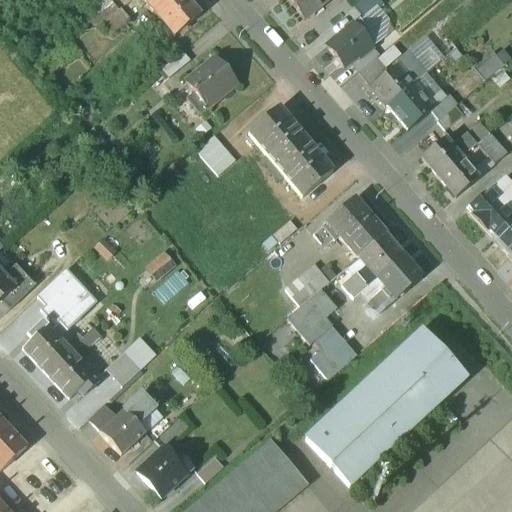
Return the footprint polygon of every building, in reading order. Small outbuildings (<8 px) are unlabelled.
[(108,0),(102,0),(92,8),(99,16),(112,5),(108,0)] [(199,18),(184,0),(141,0),(157,18),(174,40),(199,18)] [(285,0),(304,22),(331,0),(330,0),(285,0)] [(374,0),(363,0),(353,9),(362,20),(365,22),(378,11),(381,8),(374,0)] [(99,16),(97,18),(103,26),(119,13),(113,5),(112,5),(99,16)] [(378,11),(365,22),(362,20),(358,23),(367,34),(362,38),(372,50),(385,39),(388,23),(378,11)] [(358,23),(353,27),(353,26),(325,49),(343,71),(357,59),(358,61),(372,50),(362,38),(367,34),(358,23)] [(510,61),(502,52),(495,58),(503,67),(510,61)] [(183,55),(162,73),(170,82),(191,64),(183,55)] [(492,55),(473,72),(484,84),(503,67),(495,58),(492,55)] [(370,90),(369,91),(385,109),(422,79),(423,78),(407,59),(388,75),(370,90)] [(239,86),(217,60),(187,85),(196,96),(208,110),(209,111),(239,86)] [(375,60),(358,75),(370,90),(388,75),(375,60)] [(422,79),(385,109),(387,112),(385,118),(391,124),(397,123),(406,134),(430,114),(433,111),(428,105),(437,97),(422,79)] [(196,96),(188,102),(200,117),(208,110),(196,96)] [(437,97),(428,105),(433,111),(442,103),(437,97)] [(446,99),(443,102),(442,103),(433,111),(430,114),(438,123),(455,110),(446,99)] [(438,123),(436,124),(444,134),(462,119),(455,109),(455,110),(438,123)] [(333,174),(281,112),(251,137),(303,200),(333,174)] [(476,148),(438,181),(454,201),(505,157),(488,137),(476,148)] [(443,142),(420,161),(438,181),(476,148),(467,138),(451,151),(443,142)] [(214,140),(197,156),(204,164),(222,148),(214,140)] [(222,148),(204,164),(211,172),(229,156),(222,148)] [(237,164),(229,156),(211,172),(219,180),(237,164)] [(511,194),(501,183),(466,214),(492,242),(511,223),(511,218),(507,214),(511,209),(511,194)] [(377,229),(354,201),(323,228),(335,242),(338,240),(356,261),(358,260),(384,238),(385,237),(378,228),(377,229)] [(511,223),(492,242),(509,261),(511,257),(511,223)] [(291,224),(274,238),(281,246),(298,232),(291,224)] [(323,228),(312,238),(324,251),(335,242),(323,228)] [(403,259),(384,238),(358,260),(358,261),(368,273),(376,282),(377,281),(403,259)] [(165,254),(146,268),(156,282),(176,268),(165,254)] [(403,259),(377,281),(384,289),(395,302),(421,281),(403,259)] [(358,261),(335,280),(341,289),(355,277),(358,281),(368,273),(358,261)] [(0,272),(0,306),(3,303),(11,312),(36,288),(18,269),(7,280),(0,272)] [(314,269),(284,294),(299,311),(320,293),(328,286),(314,269)] [(165,304),(187,283),(175,272),(154,293),(165,304)] [(65,273),(36,300),(44,309),(66,288),(73,281),(65,273)] [(358,281),(355,277),(341,289),(352,302),(360,295),(376,282),(368,273),(358,281)] [(87,296),(73,281),(66,288),(80,303),(87,296)] [(376,282),(360,295),(378,317),(380,315),(370,303),(371,302),(370,301),(384,289),(377,281),(376,282)] [(66,288),(44,309),(51,317),(58,324),(80,303),(66,288)] [(384,289),(370,301),(371,302),(370,303),(380,315),(395,302),(384,289)] [(320,293),(286,322),(309,349),(331,330),(323,321),(335,311),(320,293)] [(44,309),(41,312),(48,320),(51,317),(44,309)] [(42,324),(26,339),(31,344),(22,352),(45,377),(70,354),(64,347),(42,324)] [(299,341),(286,325),(270,339),(282,355),(299,341)] [(87,326),(64,347),(70,354),(93,332),(87,326)] [(93,332),(70,354),(76,360),(99,338),(93,332)] [(396,358),(305,443),(349,491),(440,405),(439,404),(445,397),(447,399),(466,382),(449,363),(445,367),(440,362),(444,358),(421,334),(403,351),(404,353),(397,360),(396,358)] [(338,338),(309,363),(326,383),(355,359),(338,338)] [(76,360),(70,354),(45,377),(68,402),(77,394),(82,399),(98,384),(76,360)] [(123,356),(104,373),(121,390),(139,373),(123,356)] [(104,408),(89,421),(100,434),(115,420),(104,408)] [(100,434),(120,456),(143,434),(124,413),(115,420),(100,434)] [(8,435),(0,426),(0,476),(27,452),(9,434),(8,435)] [(279,511),(306,489),(269,445),(188,511),(279,511)] [(160,450),(135,474),(159,500),(190,471),(176,457),(171,462),(160,450)] [(214,461),(196,477),(204,486),(222,471),(214,461)] [(376,488),(367,496),(375,504),(383,496),(376,488)]
